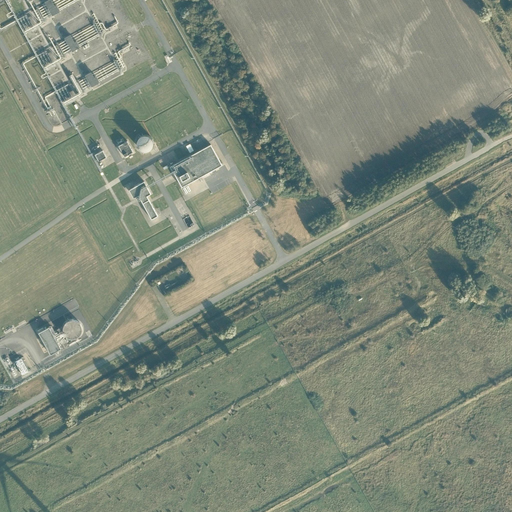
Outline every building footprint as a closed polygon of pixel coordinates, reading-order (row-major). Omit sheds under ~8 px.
[(52,0),(50,0),(46,2),(47,4),(48,6),(50,8),(51,10),(52,13),(54,16),(62,12),(60,8),(59,6),(56,7),(55,5),(54,3),(53,1),(52,0)] [(72,35),(66,38),(67,40),(68,42),(69,44),(70,46),(72,48),(74,52),(82,48),(80,44),(79,42),(76,43),(75,41),(74,39),(73,36),(72,35)] [(50,62),(51,63),(62,59),(59,52),(54,54),(55,56),(56,56),(57,57),(54,58),(53,56),(51,57),(52,61),(50,62)] [(97,75),(100,80),(119,71),(116,65),(111,67),(110,65),(94,72),(96,76),(97,75)] [(91,74),(86,77),(86,78),(87,80),(89,82),(90,85),(92,88),(100,84),(97,77),(94,79),(91,74)] [(144,135),(141,136),(139,138),(138,141),(138,143),(139,146),(140,148),(142,150),(145,151),(148,151),(150,150),(153,149),(154,146),(155,144),(155,141),(154,138),(152,136),(149,135),(146,134),(144,135)] [(128,141),(120,145),(126,157),(134,152),(128,141)] [(212,144),(172,166),(183,187),(223,164),(212,144)] [(104,150),(96,155),(100,161),(108,157),(104,150)] [(144,181),(128,190),(133,198),(138,196),(140,199),(151,219),(157,215),(146,196),(150,193),(144,181)] [(65,322),(64,324),(63,327),(62,330),(64,333),(65,335),(68,337),(70,338),(73,338),(75,338),(78,336),(81,333),(82,330),(82,326),(80,323),(77,320),(74,319),(71,319),(68,320),(65,322)] [(61,349),(49,326),(38,332),(51,354),(61,349)] [(29,371),(21,358),(15,362),(22,375),(29,371)]
